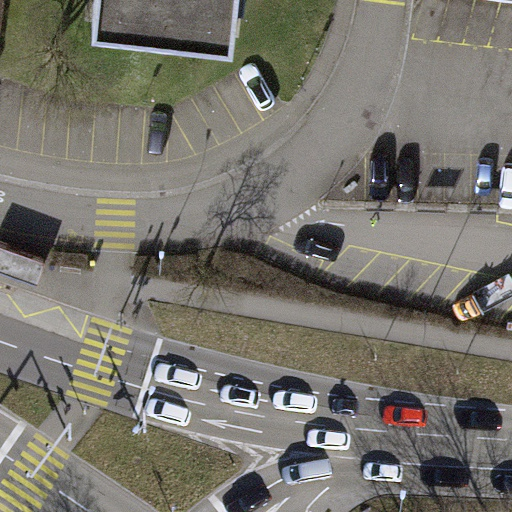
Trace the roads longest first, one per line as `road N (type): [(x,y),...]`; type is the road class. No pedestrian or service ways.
road 1 (unclassified): [(388,0),(382,49),(354,110),(323,156),(264,193),(172,221),(0,202)]
road 2 (secondary): [(401,435),(261,414),(0,341)]
